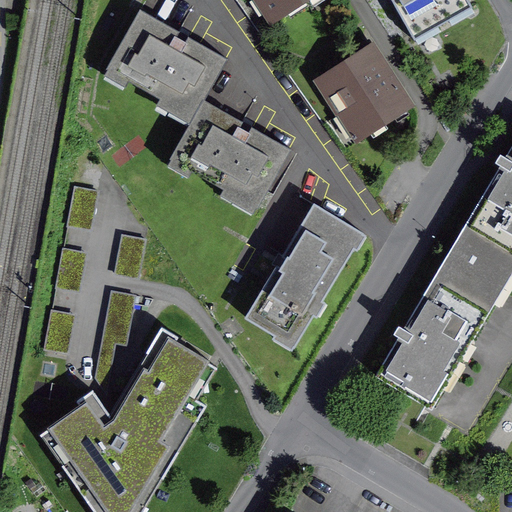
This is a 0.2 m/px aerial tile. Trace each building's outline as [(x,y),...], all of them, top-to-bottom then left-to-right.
[(249,0),(270,33),(324,0),(249,0)] [(469,0),(395,0),(419,41),(475,10),(469,0)] [(231,66),(146,17),(110,78),(196,127),(206,108),(231,66)] [(376,47),(316,86),(358,151),(418,112),(376,47)] [(172,167),(257,216),(291,156),(206,108),(196,127),(172,167)] [(511,280),(511,155),(381,375),(436,408),(511,280)] [(96,194),(76,190),(69,228),(90,231),(96,194)] [(368,238),(317,207),(247,324),(298,354),(368,238)] [(147,243),(124,239),(116,276),(140,280),(147,243)] [(85,257),(64,253),(57,291),(78,295),(85,257)] [(135,299),(112,294),(96,379),(107,396),(117,347),(126,349),(135,299)] [(75,318),(54,314),(46,355),(68,358),(75,318)] [(97,398),(47,436),(98,511),(144,511),(221,374),(166,336),(117,423),(97,398)]
